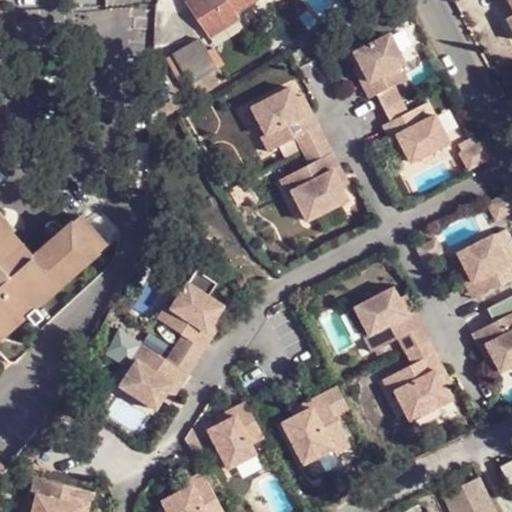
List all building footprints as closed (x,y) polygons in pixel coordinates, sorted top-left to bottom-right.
[(260,0),(195,0),(190,4),(212,38),(241,20),(238,15),(260,0)] [(511,9),(507,0),(500,5),(507,22),(511,18),(511,9)] [(404,63),(389,34),(353,52),(360,66),(375,95),(404,80),(397,67),(404,63)] [(220,70),(200,38),(167,59),(185,90),(220,70)] [(360,66),(353,68),(368,98),(375,95),(360,66)] [(288,87),(250,107),(264,134),(259,136),(267,152),(294,137),(317,125),(309,110),(302,113),(294,98),(288,87)] [(300,95),(294,98),(302,113),(309,110),(300,95)] [(415,108),(387,123),(402,152),(408,164),(446,144),(432,116),(422,121),(415,108)] [(387,123),(380,125),(395,156),(402,152),(387,123)] [(317,125),(294,137),(300,151),(324,138),(317,125)] [(324,138),(300,151),(307,164),(331,151),(324,138)] [(489,158),(481,143),(460,155),(467,170),(489,158)] [(338,166),(331,151),(307,164),(278,179),(286,195),(291,192),(306,220),(347,199),(340,186),(332,170),(338,166)] [(338,166),(332,170),(340,186),(347,182),(338,166)] [(511,211),(511,200),(507,192),(485,203),(495,220),(511,211)] [(16,231),(0,212),(0,220),(12,235),(16,231)] [(0,343),(31,316),(39,309),(110,249),(82,216),(37,255),(16,231),(12,235),(0,220),(0,343)] [(511,245),(504,231),(492,237),(500,253),(511,246),(511,245)] [(492,237),(456,255),(463,269),(478,298),(511,280),(511,246),(500,253),(492,237)] [(478,298),(463,269),(457,272),(471,301),(478,298)] [(222,306),(186,283),(169,308),(164,304),(155,319),(180,335),(202,349),(211,336),(205,332),(215,317),(222,306)] [(391,288),(353,308),(367,334),(362,337),(369,352),(396,339),(420,326),(412,311),(405,315),(391,288)] [(48,319),(39,309),(31,316),(40,326),(48,319)] [(511,314),(470,335),(478,350),(485,347),(493,362),(498,373),(511,366),(511,314)] [(221,321),(215,317),(205,332),(211,336),(221,321)] [(420,326),(396,339),(403,352),(427,340),(420,326)] [(202,349),(180,335),(172,348),(194,363),(202,349)] [(427,340),(403,352),(410,365),(434,353),(427,340)] [(177,389),(186,375),(164,360),(136,342),(127,356),(132,360),(114,387),(152,412),(160,400),(171,384),(177,389)] [(485,347),(478,350),(486,366),(493,362),(485,347)] [(164,360),(186,375),(194,363),(172,348),(164,360)] [(441,368),(434,353),(410,365),(380,380),(388,396),(394,393),(408,422),(450,400),(442,387),(435,371),(441,368)] [(441,368),(435,371),(442,387),(449,384),(441,368)] [(177,389),(171,384),(160,400),(167,404),(177,389)] [(54,400),(34,388),(1,435),(20,447),(54,400)] [(345,411),(333,388),(322,394),(333,417),(345,411)] [(333,417),(322,394),(307,402),(310,408),(295,416),(281,423),(302,464),(331,450),(334,455),(349,448),(333,417)] [(310,408),(307,402),(292,409),(295,416),(310,408)] [(251,417),(248,410),(218,426),(221,432),(251,417)] [(266,446),(251,417),(221,432),(210,438),(230,477),(258,462),(253,452),(266,446)] [(1,435),(0,436),(0,476),(5,471),(20,451),(1,435)] [(511,461),(501,467),(510,485),(511,483),(511,461)] [(221,511),(216,503),(201,473),(186,481),(189,486),(160,501),(165,511),(221,511)] [(78,511),(80,507),(87,509),(92,493),(34,478),(30,494),(36,496),(31,511),(78,511)] [(495,511),(478,478),(443,495),(451,511),(495,511)] [(186,481),(186,480),(170,487),(173,494),(189,486),(186,481)]
